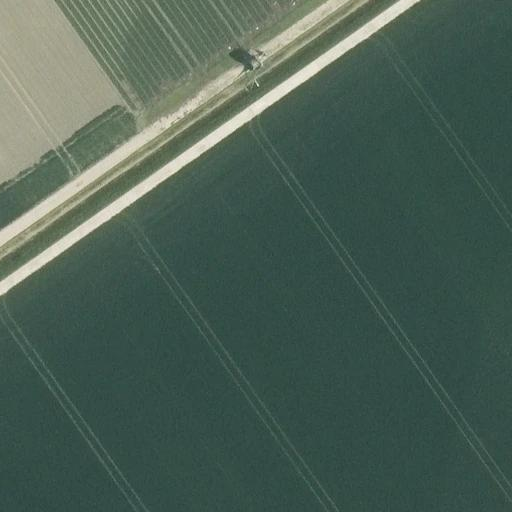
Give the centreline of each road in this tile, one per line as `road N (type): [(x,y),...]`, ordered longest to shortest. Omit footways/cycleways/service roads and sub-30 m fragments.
road 1 (track): [(0,290),(411,0)]
road 2 (track): [(340,0),(0,239)]
